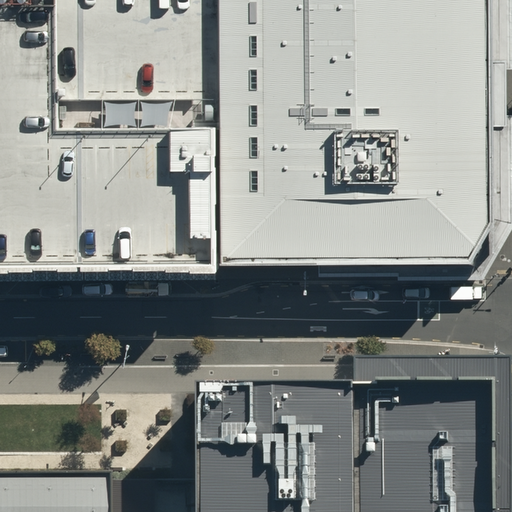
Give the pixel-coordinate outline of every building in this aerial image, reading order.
[(0,0),(0,265),(224,264),(224,126),(87,126),(87,0),(0,0)] [(87,0),(87,126),(224,126),(225,126),(223,0),(87,0)] [(226,264),(477,263),(496,223),(493,96),(491,0),(223,0),(225,126),(226,264)] [(498,395),(205,396),(205,481),(204,511),(498,511),(498,449),(498,395)] [(0,482),(0,511),(106,511),(107,485),(106,482),(0,482)] [(155,511),(155,485),(107,485),(107,511),(155,511)]
